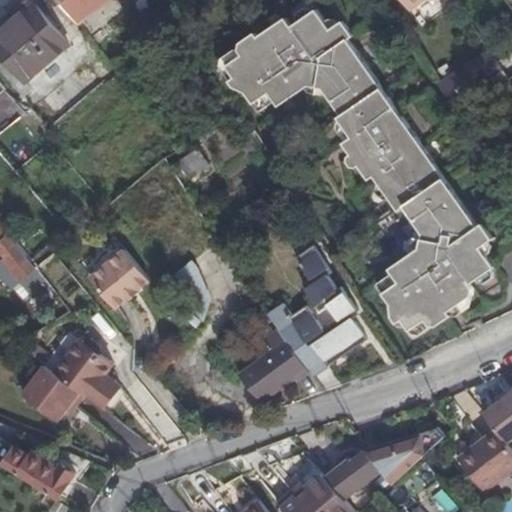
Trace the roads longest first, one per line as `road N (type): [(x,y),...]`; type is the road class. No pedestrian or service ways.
road 1 (residential): [(112,511),(150,470),(389,392),(511,336)]
road 2 (unknown): [(0,417),(138,477),(180,511)]
